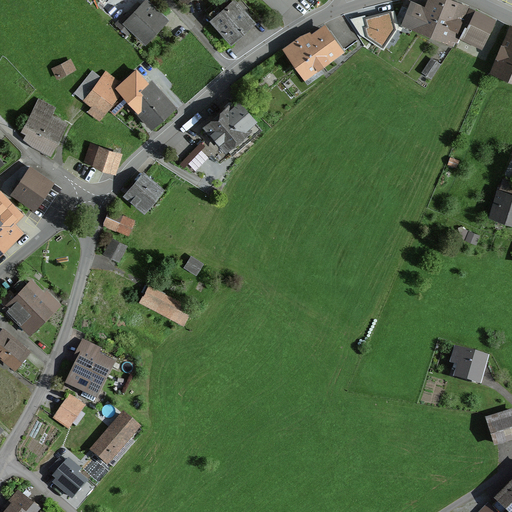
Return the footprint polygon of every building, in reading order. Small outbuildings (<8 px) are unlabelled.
[(216,0),(205,10),(232,40),(258,17),(242,0),(239,0),(235,4),(231,0),(216,0)] [(407,26),(408,24),(431,33),(445,2),(440,0),(432,0),(428,11),(412,4),(404,25),(407,26)] [(462,6),(447,0),(445,0),(445,2),(431,33),(450,41),(461,16),(458,15),(462,6)] [(122,28),(127,23),(144,39),(166,17),(148,1),(139,10),(134,5),(116,23),(122,28)] [(467,28),(474,13),(468,9),(464,17),(466,18),(462,26),(465,27),(467,28)] [(383,47),(396,29),(391,10),(364,17),(366,25),(364,26),(366,37),(383,47)] [(474,13),(467,28),(465,27),(462,35),(467,37),(468,34),(485,42),(494,22),(491,21),(474,13)] [(322,66),(332,59),(330,56),(337,51),(339,54),(344,50),(334,36),(330,38),(323,29),(311,37),(308,33),(302,37),(302,36),(288,46),(307,72),(303,75),(307,82),(321,72),(317,65),(320,63),(322,66)] [(511,39),(498,71),(511,77),(511,39)] [(53,69),(57,75),(73,67),(70,61),(53,69)] [(430,62),(424,71),(431,76),(437,67),(430,62)] [(148,101),(139,91),(148,83),(136,70),(120,85),(123,88),(140,108),(148,101)] [(119,94),(112,89),(118,81),(107,73),(101,79),(92,72),(76,92),(95,106),(90,112),(99,120),(119,94)] [(153,123),(169,108),(148,83),(139,91),(148,101),(140,108),(153,123)] [(52,113),(50,112),(53,108),(40,100),(34,113),(48,121),(52,113)] [(232,154),(252,136),(261,128),(239,104),(230,111),(228,109),(208,126),(232,154)] [(114,105),(110,109),(114,113),(118,109),(114,105)] [(48,148),(60,126),(48,121),(34,113),(22,134),(48,148)] [(91,145),(86,159),(115,171),(121,155),(91,145)] [(18,198),(21,194),(33,204),(49,180),(39,173),(37,176),(30,171),(14,194),(18,198)] [(127,196),(143,209),(160,187),(145,174),(127,196)] [(511,187),(504,186),(494,215),(511,220),(511,187)] [(0,243),(15,230),(8,223),(18,213),(1,194),(0,195),(0,243)] [(104,226),(115,230),(116,228),(121,215),(111,211),(104,226)] [(126,233),(132,220),(121,215),(116,228),(126,233)] [(470,232),(467,239),(475,242),(478,235),(470,232)] [(112,239),(105,252),(119,259),(125,246),(112,239)] [(191,258),(186,266),(195,272),(201,263),(191,258)] [(21,278),(13,286),(18,292),(43,317),(57,303),(48,293),(43,299),(21,278)] [(141,302),(181,323),(189,307),(150,287),(147,285),(143,292),(145,294),(141,302)] [(16,318),(29,331),(43,317),(18,292),(15,295),(10,290),(0,300),(9,309),(6,313),(13,320),(16,318)] [(0,353),(14,365),(26,351),(5,333),(3,334),(0,331),(0,353)] [(82,387),(83,384),(96,391),(109,365),(93,357),(97,350),(83,343),(76,358),(82,360),(71,382),(82,387)] [(457,375),(479,381),(485,359),(456,350),(452,364),(459,366),(457,375)] [(55,417),(67,426),(83,404),(70,395),(55,417)] [(511,411),(489,419),(497,443),(511,438),(511,411)] [(124,415),(93,450),(107,462),(138,427),(124,415)] [(57,483),(71,496),(84,481),(71,470),(75,466),(69,460),(65,465),(60,460),(50,469),(60,480),(57,483)] [(511,511),(511,486),(499,499),(508,508),(503,511),(511,511)] [(35,511),(38,509),(18,492),(9,503),(12,506),(6,511),(35,511)]
